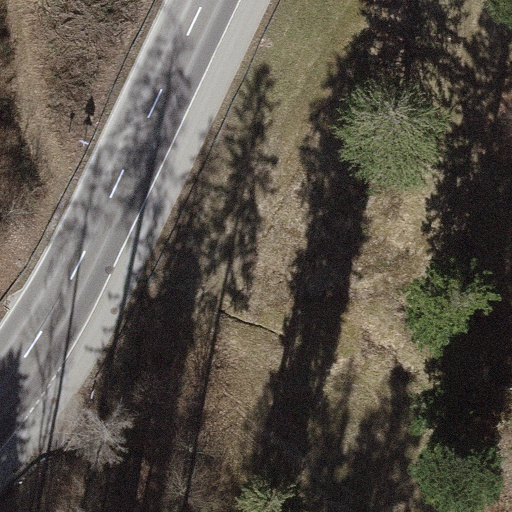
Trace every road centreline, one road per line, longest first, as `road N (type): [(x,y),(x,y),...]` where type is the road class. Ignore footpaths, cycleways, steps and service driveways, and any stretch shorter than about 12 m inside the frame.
road 1 (secondary): [(0,397),(75,285),(210,0)]
road 2 (track): [(89,254),(52,202),(22,88),(11,0)]
road 3 (track): [(13,381),(54,405),(158,511)]
